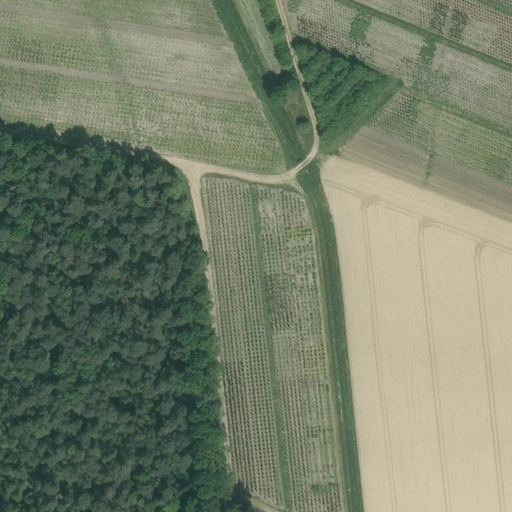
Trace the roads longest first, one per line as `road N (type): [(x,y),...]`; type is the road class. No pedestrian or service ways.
road 1 (track): [(267,511),(232,484),(192,169)]
road 2 (track): [(280,0),(316,147),(278,180),(192,169)]
road 3 (track): [(192,169),(0,132)]
